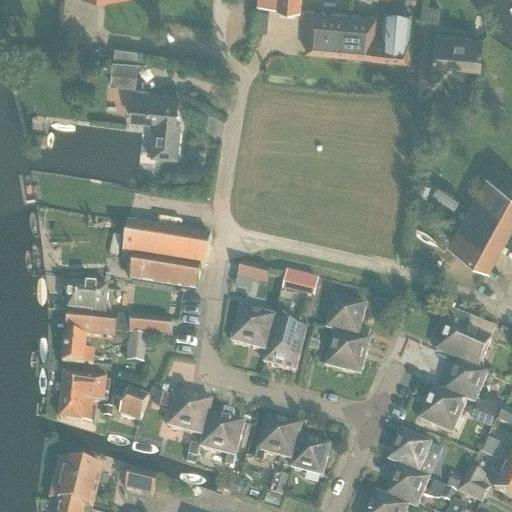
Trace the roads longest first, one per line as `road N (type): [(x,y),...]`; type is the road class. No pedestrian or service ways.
road 1 (residential): [(374,415),(209,374),(204,352),(224,235)]
road 2 (residential): [(511,318),(443,286),(224,235)]
road 3 (residential): [(224,235),(244,85),(276,37)]
